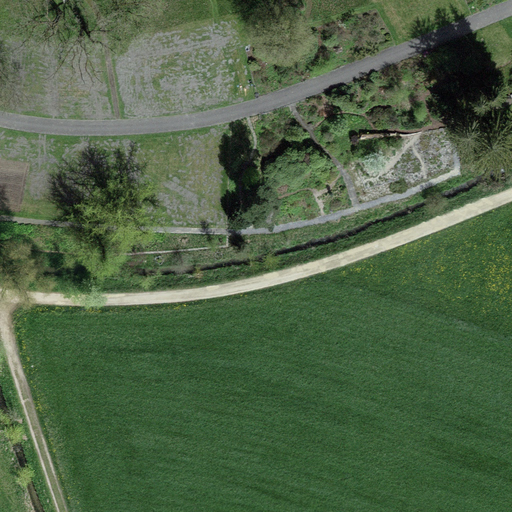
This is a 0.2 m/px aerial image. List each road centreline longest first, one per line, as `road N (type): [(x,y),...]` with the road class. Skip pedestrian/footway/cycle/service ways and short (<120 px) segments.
road 1 (track): [(511,194),(360,253),(244,285),(121,300),(0,297)]
road 2 (track): [(66,511),(0,304)]
